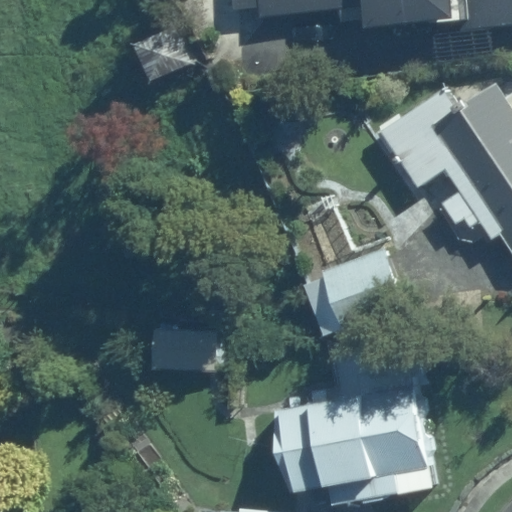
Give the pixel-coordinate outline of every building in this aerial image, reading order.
[(511,0),(240,0),(242,15),(269,12),(270,19),(337,12),(339,27),(381,22),(382,35),(465,26),(466,36),(511,30),(511,0)] [(463,107),(448,87),(386,133),(431,192),(454,175),(466,190),(449,204),(473,236),(491,222),(506,241),(511,236),(511,96),(507,100),(494,84),(463,107)] [(417,310),(392,248),(305,283),(330,345),(417,310)] [(159,320),(159,372),(240,373),(241,320),(159,320)] [(425,383),(420,384),(279,409),(295,499),(341,491),(345,511),(350,511),(445,495),(425,383)]
